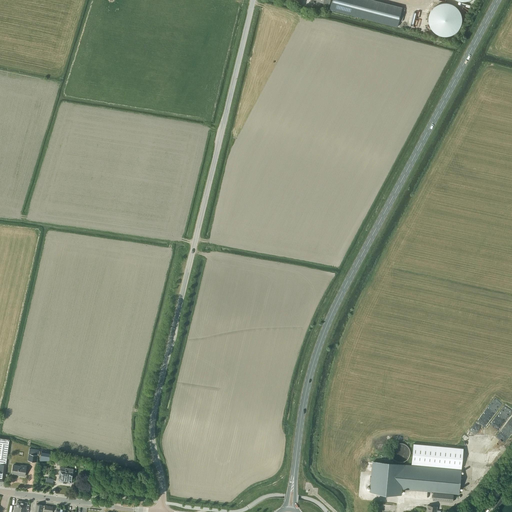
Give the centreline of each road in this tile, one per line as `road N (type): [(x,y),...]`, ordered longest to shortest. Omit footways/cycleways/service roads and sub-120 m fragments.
road 1 (unclassified): [(161,511),(152,415),(253,0)]
road 2 (primary): [(497,0),(333,309),(308,381),(295,457)]
road 3 (secondary): [(160,511),(6,491)]
